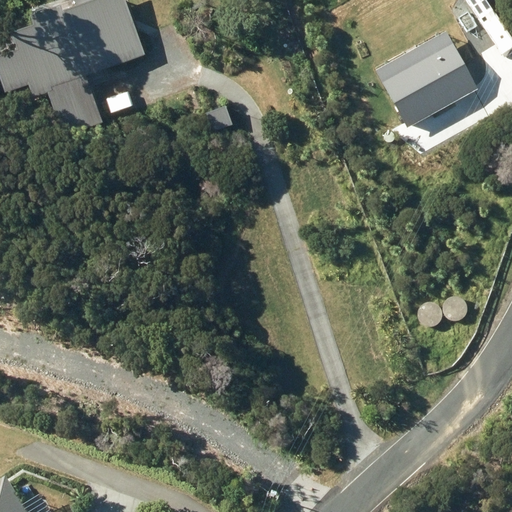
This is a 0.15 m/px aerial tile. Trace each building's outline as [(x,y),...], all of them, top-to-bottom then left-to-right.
[(51,0),(32,6),(39,27),(0,38),(0,72),(6,93),(31,85),(35,97),(51,92),(63,133),(104,121),(89,71),(142,56),(125,0),(51,0)] [(408,127),(477,89),(446,31),(376,69),(408,127)] [(226,105),(203,112),(209,132),(232,125),(226,105)] [(332,155),(304,165),(310,183),(339,172),(332,155)] [(7,475),(0,479),(0,511),(53,511),(45,498),(40,501),(29,482),(15,490),(7,475)]
